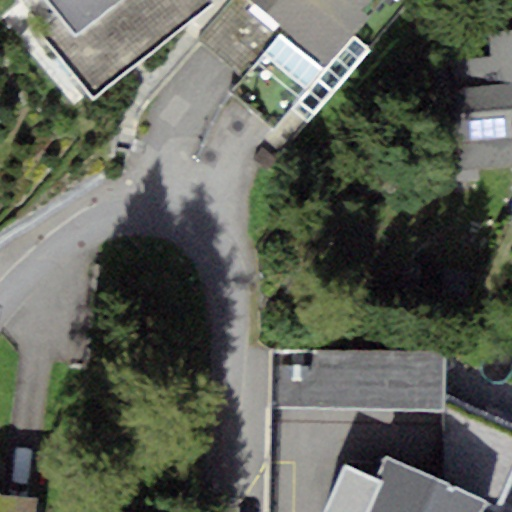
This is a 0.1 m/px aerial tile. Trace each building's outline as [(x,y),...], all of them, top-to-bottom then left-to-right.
[(43,0),(74,37),(120,0),(43,0)] [(237,0),(326,65),(374,0),(237,0)] [(511,31),(488,34),(490,57),(454,60),(464,172),(511,168),(511,31)] [(480,281),(404,269),(398,307),(474,318),(480,281)] [(443,349),(271,350),(271,410),(443,409),(443,349)] [(479,511),(485,503),(385,459),(374,480),(346,468),(327,511),(479,511)] [(0,511),(34,511),(36,498),(0,494),(0,511)]
